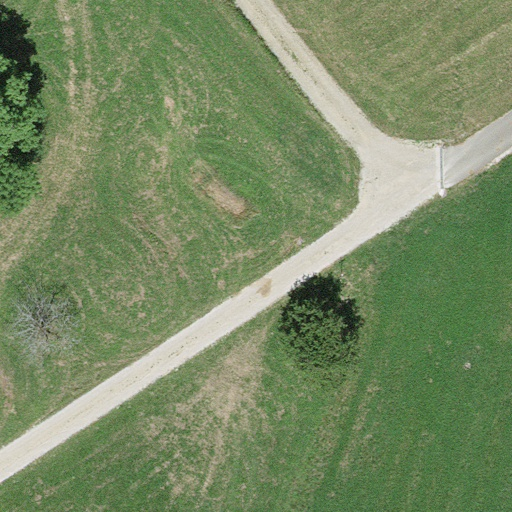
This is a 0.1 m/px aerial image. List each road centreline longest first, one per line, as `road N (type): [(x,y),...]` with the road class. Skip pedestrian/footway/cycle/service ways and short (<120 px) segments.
road 1 (track): [(0,471),(403,198)]
road 2 (track): [(403,198),(265,37),(246,0)]
road 3 (track): [(511,129),(403,198)]
